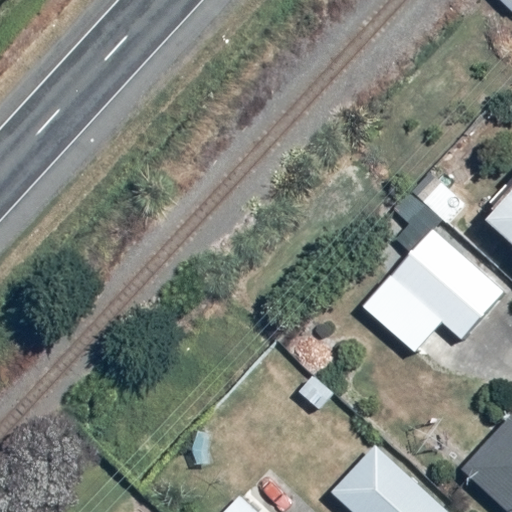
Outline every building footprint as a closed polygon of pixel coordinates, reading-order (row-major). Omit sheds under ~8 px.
[(511,193),(481,226),(511,254),(511,193)] [(511,276),(448,227),(400,289),(466,340),(511,280),(511,276)] [(511,511),(511,416),(509,414),(458,470),(505,511),(511,511)] [(442,511),(373,448),(330,495),(348,511),(442,511)] [(268,511),(243,488),(219,511),(268,511)]
